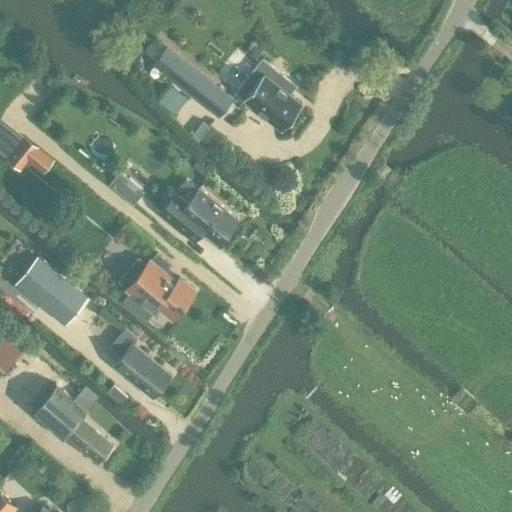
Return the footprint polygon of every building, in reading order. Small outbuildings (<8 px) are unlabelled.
[(168,43),(152,62),(218,115),(234,96),(168,43)] [(256,64),(235,90),(282,127),(302,101),(289,91),(295,83),(283,73),(277,81),(256,64)] [(25,135),(7,157),(18,166),(27,155),(44,169),(53,158),(25,135)] [(119,169),(109,181),(123,194),(133,202),(144,190),(119,169)] [(169,198),(159,210),(185,231),(192,221),(217,242),(238,217),(199,185),(180,208),(169,198)] [(138,256),(120,278),(128,285),(126,286),(131,290),(124,298),(147,316),(153,308),(154,309),(158,305),(172,316),(195,288),(180,275),(176,279),(174,277),(167,272),(163,269),(170,261),(157,251),(151,259),(150,258),(146,262),(138,256)] [(37,253),(15,281),(66,322),(88,295),(37,253)] [(172,373),(133,340),(138,335),(125,325),(110,344),(122,353),(113,362),(153,395),(172,373)] [(34,351),(14,374),(36,393),(56,370),(34,351)] [(33,408),(32,409),(63,435),(65,431),(98,460),(113,443),(81,415),(93,400),(96,397),(87,389),(78,400),(56,381),(53,385),(44,395),(38,402),(33,408)] [(121,402),(122,401),(128,394),(114,382),(107,391),(121,402)] [(9,471),(0,481),(0,511),(8,505),(7,505),(25,484),(9,471)] [(52,511),(43,503),(36,511),(31,506),(25,511),(52,511)]
